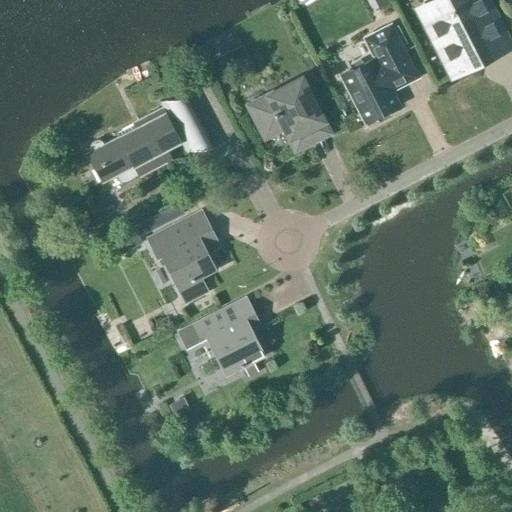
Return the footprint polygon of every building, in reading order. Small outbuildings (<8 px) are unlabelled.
[(485,0),(434,0),(418,8),(454,78),(511,48),(485,0)] [(362,37),(373,59),(340,76),(364,123),(376,117),(378,122),(391,116),(389,111),(400,105),(399,104),(397,105),(390,92),(418,77),(390,22),(362,37)] [(262,122),(269,135),(284,127),(296,150),(329,133),(321,117),(323,116),(311,93),(309,94),(301,79),(268,96),(270,100),(251,109),(259,124),(262,122)] [(91,146),(92,150),(91,151),(91,152),(87,155),(102,182),(115,175),(121,186),(172,159),(167,148),(180,141),(187,153),(191,151),(214,149),(188,99),(160,102),(163,108),(116,133),(119,138),(106,145),(105,144),(104,144),(101,141),(97,140),(95,141),(92,143),(91,146)] [(178,203),(140,223),(145,233),(183,214),(178,203)] [(219,246),(201,212),(148,239),(158,258),(162,256),(186,302),(207,291),(199,277),(214,270),(206,253),(219,246)] [(226,374),(242,366),(247,375),(257,370),(252,361),(263,355),(256,340),(252,342),(241,320),(254,314),(246,299),(178,333),(186,349),(207,338),(226,374)] [(395,482),(432,464),(424,448),(387,467),(395,482)]
